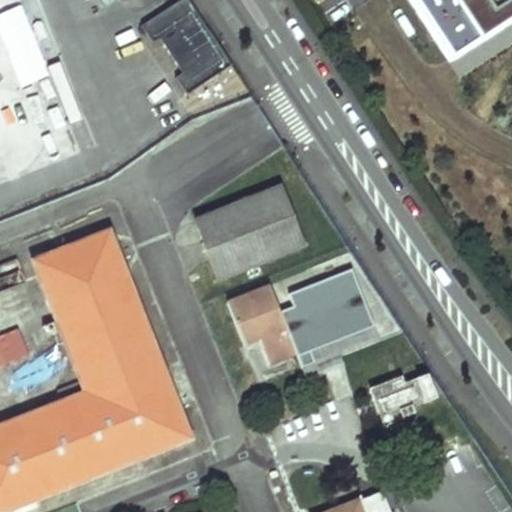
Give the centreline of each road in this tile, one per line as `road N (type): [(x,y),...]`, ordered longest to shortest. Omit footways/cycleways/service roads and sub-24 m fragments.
road 1 (tertiary): [(246,0),(393,226)]
road 2 (tertiary): [(393,226),(511,416)]
road 3 (unknown): [(55,0),(109,113),(130,182)]
road 4 (tertiary): [(511,366),(393,226)]
road 5 (unknown): [(290,116),(169,174),(130,182)]
